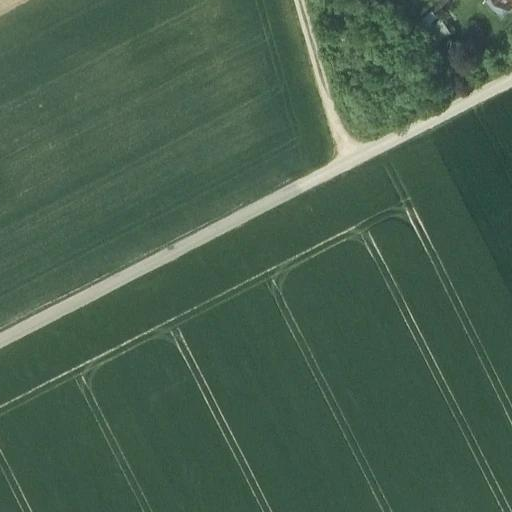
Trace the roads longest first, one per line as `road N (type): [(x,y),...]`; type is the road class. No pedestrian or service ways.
road 1 (track): [(346,162),(0,339)]
road 2 (track): [(511,78),(346,162)]
road 3 (track): [(297,0),(346,162)]
